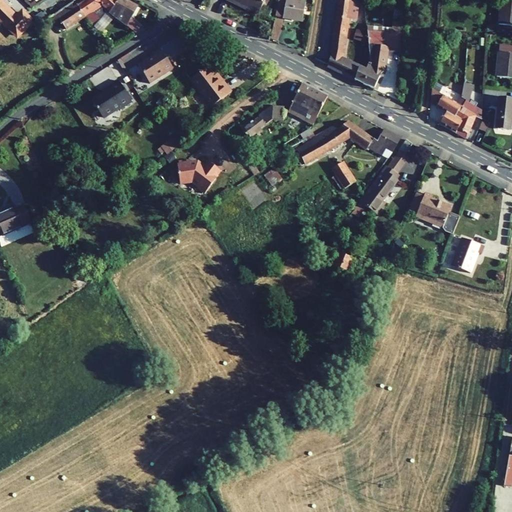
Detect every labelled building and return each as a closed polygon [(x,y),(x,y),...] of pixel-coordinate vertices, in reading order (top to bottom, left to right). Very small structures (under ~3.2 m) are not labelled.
[(48,0),(28,14),(35,21),(43,16),(48,13),(66,0),(48,0)] [(60,27),(79,14),(71,0),(49,15),(48,13),(43,16),(47,21),(53,17),(60,27)] [(77,0),(76,1),(75,0),(70,0),(71,0),(79,14),(81,13),(85,10),(93,19),(100,11),(110,0),(77,0)] [(120,0),(110,0),(100,11),(118,24),(126,29),(131,21),(122,14),(128,4),(121,0),(120,0)] [(217,0),(226,5),(227,2),(252,16),(261,0),(217,0)] [(330,0),(325,55),(317,67),(347,82),(354,68),(346,65),(351,0),(330,0)] [(511,0),(493,0),(492,15),(511,16),(511,0)] [(0,2),(0,21),(11,32),(25,18),(31,24),(35,21),(28,14),(25,17),(18,10),(13,15),(0,2)] [(271,4),(267,23),(292,26),(294,8),(271,4)] [(362,72),(355,87),(366,92),(376,70),(377,19),(393,20),(395,4),(358,4),(357,40),(362,52),(365,65),(362,72)] [(90,22),(93,19),(85,10),(81,13),(90,22)] [(109,35),(118,24),(100,11),(93,19),(109,35)] [(511,35),(492,33),(489,65),(511,66),(511,50),(511,35)] [(144,53),(129,65),(144,82),(166,64),(150,44),(142,51),(144,53)] [(199,64),(182,77),(203,103),(222,88),(213,75),(210,78),(205,72),(199,64)] [(354,68),(347,82),(355,87),(362,72),(354,68)] [(457,70),(456,83),(466,84),(467,70),(457,70)] [(103,117),(140,101),(129,78),(93,95),(103,117)] [(295,82),(279,110),(286,113),(291,104),(304,111),(299,120),(305,123),(321,95),(295,82)] [(423,85),(422,99),(438,109),(431,122),(448,131),(451,127),(454,121),(451,120),(451,112),(448,109),(452,104),(455,106),(459,99),(459,92),(454,89),(448,100),(441,96),(443,92),(436,88),(434,92),(423,85)] [(488,97),(486,129),(503,131),(505,99),(488,97)] [(286,113),(299,120),(304,111),(291,104),(286,113)] [(460,108),(455,106),(452,104),(448,109),(451,112),(451,120),(454,121),(451,127),(448,131),(455,135),(471,112),(461,106),(460,108)] [(251,114),(235,125),(242,135),(265,118),(276,117),(276,111),(276,108),(262,106),(251,114)] [(473,120),(470,127),(477,131),(480,123),(473,120)] [(295,138),(284,146),(290,161),(293,164),(339,135),(346,140),(343,145),(353,152),(358,145),(364,137),(365,136),(340,121),(331,127),(327,123),(308,136),(306,131),(295,138)] [(368,139),(364,137),(358,145),(363,147),(364,147),(374,151),(377,145),(383,147),(390,134),(374,126),(368,139)] [(303,127),(292,134),(295,138),(306,131),(303,127)] [(165,133),(152,143),(159,150),(171,141),(165,133)] [(399,135),(390,145),(396,149),(405,138),(399,135)] [(377,145),(374,151),(379,154),(383,147),(377,145)] [(191,184),(199,189),(209,173),(207,172),(212,164),(199,157),(197,160),(194,158),(193,160),(189,157),(188,158),(182,160),(181,157),(169,160),(170,163),(169,164),(170,169),(169,169),(171,177),(172,177),(174,182),(186,179),(192,183),(191,184)] [(332,157),(323,164),(329,174),(335,183),(345,177),(332,157)] [(373,165),(354,192),(356,193),(352,198),(358,203),(359,200),(366,204),(369,200),(371,202),(373,200),(371,198),(385,178),(383,177),(387,171),(379,166),(378,168),(373,165)] [(266,166),(264,170),(272,175),(274,171),(266,166)] [(416,189),(408,185),(400,204),(409,207),(407,211),(434,222),(443,200),(424,192),(425,191),(417,187),(416,189)] [(354,192),(348,200),(364,212),(371,202),(369,200),(366,204),(359,200),(358,203),(352,198),(356,193),(354,192)] [(396,193),(393,198),(399,201),(401,196),(396,193)] [(0,228),(26,218),(19,201),(10,205),(10,204),(0,208),(0,228)] [(338,218),(330,238),(346,244),(353,225),(345,221),(346,220),(341,218),(341,220),(338,218)] [(452,233),(440,260),(459,268),(467,249),(471,250),(474,242),(452,233)] [(330,238),(326,249),(328,251),(324,260),(341,267),(345,257),(341,256),(346,244),(330,238)]
